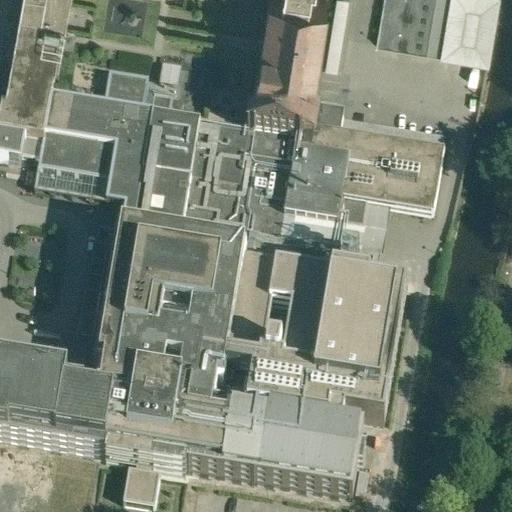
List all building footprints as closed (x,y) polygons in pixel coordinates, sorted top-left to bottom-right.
[(52,99),(69,0),(22,0),(0,121),(0,164),(21,168),(23,161),(40,164),(52,99)] [(268,0),(248,133),(247,134),(315,145),(320,113),(309,111),(326,0),(268,0)] [(454,0),(384,0),(377,46),(445,58),(454,0)] [(500,0),(454,0),(445,58),(490,65),(500,0)] [(165,67),(163,86),(181,87),(182,69),(165,67)] [(52,99),(40,164),(38,173),(110,185),(105,207),(125,211),(121,234),(131,236),(152,118),(170,121),(170,119),(173,102),(155,99),(152,116),(144,114),(149,82),(145,82),(145,86),(113,81),(114,77),(110,76),(105,108),(52,99)] [(248,133),(170,119),(170,121),(152,118),(131,236),(171,243),(174,228),(201,232),(198,247),(246,256),(243,269),(375,290),(380,258),(383,259),(391,211),(432,218),(444,155),(342,135),(345,118),(320,113),(315,145),(247,134),(248,133)] [(110,185),(38,173),(34,195),(105,207),(110,185)] [(131,236),(121,234),(111,299),(101,298),(93,344),(65,339),(61,364),(67,365),(65,380),(83,383),(83,389),(0,375),(0,443),(106,461),(107,459),(138,465),(156,468),(188,473),(188,475),(352,503),(363,436),(342,432),(246,419),(214,414),(217,395),(223,395),(223,392),(243,269),(246,256),(198,247),(171,243),(131,236)] [(21,238),(13,299),(49,304),(57,243),(21,238)] [(342,432),(344,425),(383,431),(406,296),(375,290),(243,269),(223,392),(249,396),(246,419),(342,432)] [(156,468),(138,465),(136,476),(130,475),(124,508),(150,511),(155,511),(161,480),(154,479),(156,468)]
